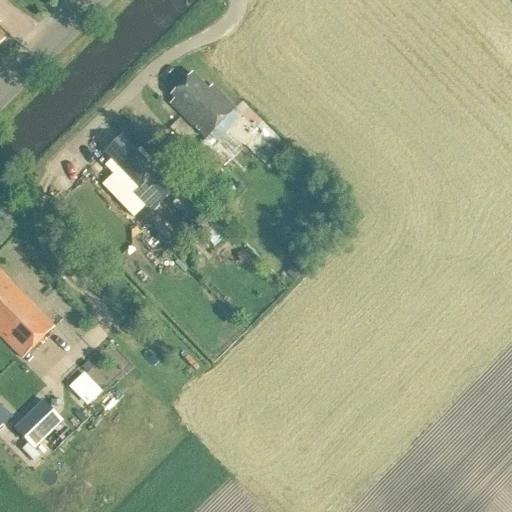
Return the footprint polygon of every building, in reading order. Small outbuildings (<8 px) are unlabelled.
[(210,138),(235,111),(212,88),(208,92),(192,76),(170,98),(174,101),(170,106),(206,142),(210,138)] [(210,182),(232,160),(210,138),(206,142),(192,156),(201,164),(197,168),(210,182)] [(145,209),(168,187),(147,165),(151,162),(141,152),(137,155),(122,139),(104,156),(139,191),(133,197),(145,209)] [(201,164),(192,156),(178,141),(158,161),(182,184),(197,168),(201,164)] [(226,237),(186,194),(173,206),(213,249),(226,237)] [(0,338),(23,361),(54,330),(0,274),(0,338)] [(88,406),(101,393),(84,376),(71,388),(88,406)] [(33,452),(61,425),(41,404),(13,432),(33,452)]
